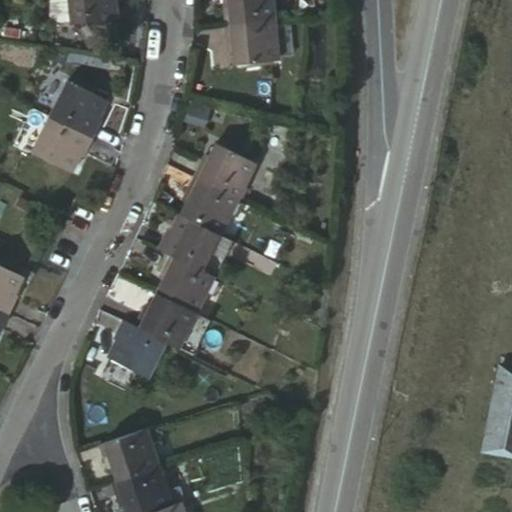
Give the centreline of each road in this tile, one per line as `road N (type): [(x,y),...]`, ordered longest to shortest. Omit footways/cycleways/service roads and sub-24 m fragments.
road 1 (residential): [(42,357),(144,142),(177,0)]
road 2 (tertiary): [(396,184),(321,511)]
road 3 (tertiary): [(441,0),(396,184)]
road 4 (tertiary): [(396,184),(372,0)]
road 5 (residential): [(42,357),(76,511)]
